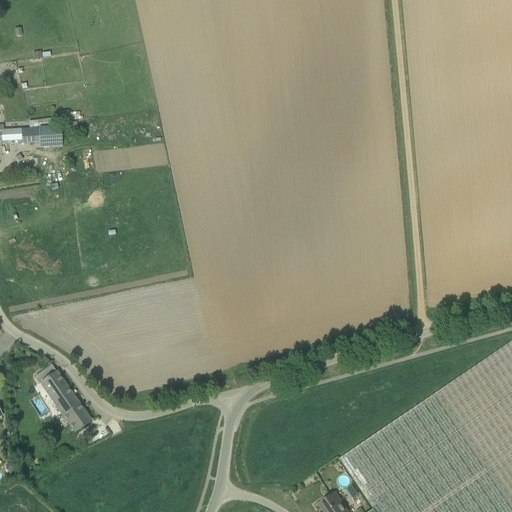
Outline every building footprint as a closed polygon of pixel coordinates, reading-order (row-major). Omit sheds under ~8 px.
[(34,62),(42,61),(41,53),(33,54),(34,62)] [(29,122),(29,128),(49,126),(48,120),(29,122)] [(60,127),(33,129),(34,144),(40,143),(40,148),(62,147),(60,127)] [(4,131),(1,131),(2,139),(2,143),(22,141),(21,129),(4,130),(4,131)] [(511,511),(511,342),(339,460),(374,511),(371,511),(511,511)] [(90,422),(51,366),(36,377),(75,433),(90,422)] [(6,465),(5,469),(7,472),(10,472),(13,471),(14,468),(13,464),(9,463),(6,465)] [(347,511),(335,494),(319,505),(323,511),(347,511)]
